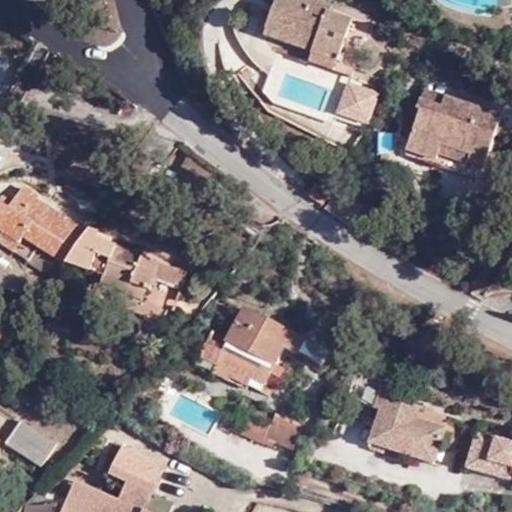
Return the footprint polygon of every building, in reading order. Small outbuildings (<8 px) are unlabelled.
[(313,52),(338,61),(352,20),(331,12),(332,6),(315,0),(277,0),(268,26),(316,45),(313,52)] [(265,35),(313,52),(316,45),(268,26),(265,35)] [(334,71),(338,61),(313,52),(309,63),(334,71)] [(370,129),(378,81),(275,63),(267,112),(370,129)] [(438,117),(442,103),(421,97),(417,111),(438,117)] [(475,154),(473,162),(485,166),(499,119),(442,103),(438,117),(417,111),(412,128),(416,130),(409,154),(432,161),(434,151),(436,143),(475,154)] [(181,141),(156,122),(139,149),(145,152),(165,165),(181,141)] [(434,151),(473,162),(475,154),(436,143),(434,151)] [(145,152),(139,149),(136,153),(143,158),(145,152)] [(238,186),(197,153),(171,188),(213,219),(238,186)] [(317,199),(325,188),(317,182),(310,193),(317,199)] [(36,247),(65,266),(85,234),(35,201),(36,196),(22,187),(9,207),(0,203),(0,234),(18,246),(23,238),(36,247)] [(317,199),(323,202),(331,191),(325,188),(317,199)] [(85,234),(106,241),(109,236),(89,228),(85,234)] [(0,244),(13,254),(15,252),(18,246),(0,234),(0,244)] [(85,234),(65,266),(103,279),(100,285),(140,300),(143,291),(147,292),(153,275),(180,286),(185,271),(106,241),(85,234)] [(15,252),(29,259),(36,247),(23,238),(18,246),(15,252)] [(26,264),(54,283),(65,266),(36,247),(29,259),(26,264)] [(218,363),(264,385),(282,347),(297,354),(305,338),(244,308),(230,338),(213,329),(200,356),(217,364),(218,363)] [(261,392),(264,385),(218,363),(217,364),(213,373),(246,389),(248,385),(261,392)] [(384,399),(370,444),(433,464),(443,427),(413,417),(417,405),(407,402),(414,383),(382,372),(375,396),(384,399)] [(271,423),(262,443),(276,449),(279,443),(292,448),(301,425),(275,414),(271,423)] [(241,435),(262,443),(271,423),(250,415),(241,435)] [(56,445),(20,422),(6,444),(42,467),(56,445)] [(498,475),(511,453),(511,440),(477,430),(466,467),(498,475)] [(77,484),(64,511),(143,511),(151,495),(165,465),(124,447),(111,475),(128,483),(120,502),(77,484)] [(511,453),(498,475),(511,478),(511,453)] [(53,511),(57,504),(37,494),(20,511),(53,511)] [(169,511),(173,505),(151,495),(143,511),(169,511)]
